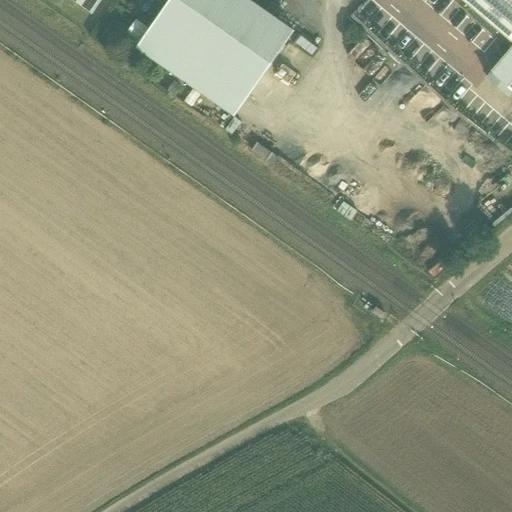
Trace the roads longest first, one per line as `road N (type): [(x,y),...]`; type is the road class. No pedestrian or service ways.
road 1 (unclassified): [(511,234),(346,380),(115,511)]
road 2 (track): [(307,404),(339,450),(415,511)]
